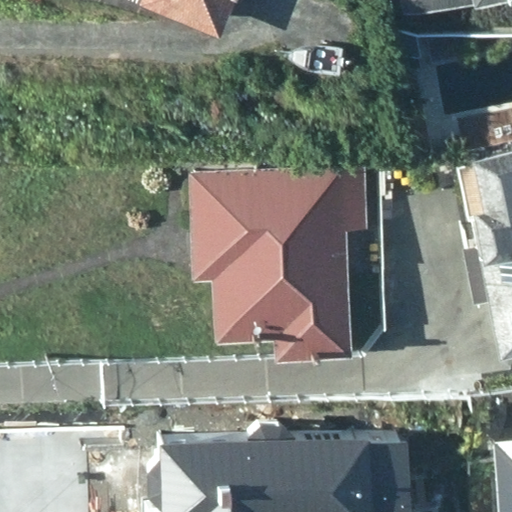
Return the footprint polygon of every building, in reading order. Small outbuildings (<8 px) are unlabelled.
[(123,0),(202,32),(215,0),(123,0)] [(392,0),(394,9),(447,0),(392,0)] [(511,136),(438,149),(445,198),(435,200),(444,247),(477,242),(482,270),(470,271),(476,308),(463,310),(469,350),(499,344),(503,361),(511,359),(511,136)] [(355,158),(173,161),(174,273),(187,273),(188,331),(247,331),(248,350),(329,350),(329,224),(356,223),(355,158)] [(225,434),(129,436),(129,508),(118,509),(117,511),(381,511),(381,434),(369,434),(370,414),(345,414),(344,433),(274,433),(260,423),(239,422),(225,434)] [(511,511),(511,436),(474,439),(477,511),(511,511)]
